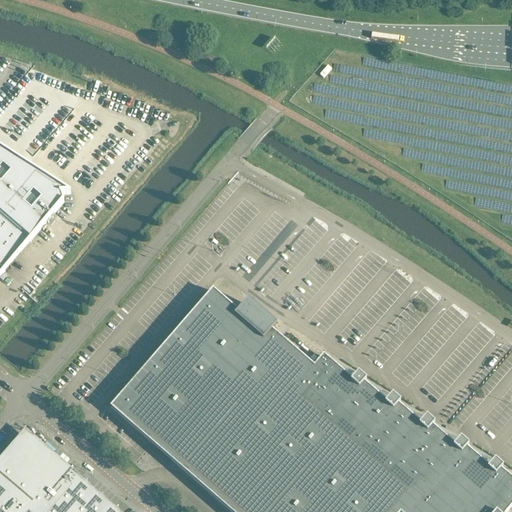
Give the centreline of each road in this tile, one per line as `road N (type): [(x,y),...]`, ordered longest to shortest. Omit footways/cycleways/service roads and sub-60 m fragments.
road 1 (unclassified): [(23,398),(275,108)]
road 2 (primary): [(184,0),(384,37),(511,48)]
road 3 (unclassified): [(156,511),(23,398)]
